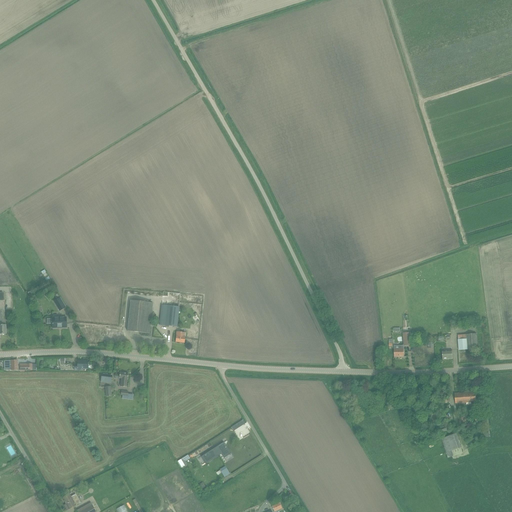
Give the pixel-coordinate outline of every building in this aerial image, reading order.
[(65,307),(60,298),(54,302),(59,311),(65,307)] [(153,303),(130,301),(127,331),(149,333),(153,303)] [(179,307),(161,305),(159,325),(177,327),(179,307)] [(66,317),(52,318),(52,319),(47,319),(47,324),(52,324),(52,328),(59,328),(59,327),(61,327),(61,328),(66,328),(66,317)] [(184,343),(185,337),(184,337),(185,333),(177,332),(176,336),(175,342),(184,343)] [(458,336),(459,350),(478,349),(476,334),(466,335),(466,336),(458,336)] [(394,346),(394,349),(394,357),(404,357),(404,349),(404,346),(394,346)] [(452,350),(442,351),(443,359),(452,359),(452,350)] [(88,365),(88,361),(77,361),(77,364),(74,364),(74,370),(77,370),(77,369),(88,369),(88,368),(90,368),(91,368),(91,366),(90,365),(88,365)] [(128,380),(128,374),(120,373),(119,375),(115,375),(115,378),(119,378),(122,379),(121,383),(120,387),(126,388),(127,383),(126,383),(127,379),(128,380)] [(455,394),(455,399),(455,404),(467,403),(467,405),(471,405),(471,402),(476,401),(476,398),(475,393),(470,393),(455,394)] [(440,421),(437,413),(429,416),(432,424),(440,421)] [(471,426),(465,413),(458,416),(463,429),(471,426)] [(245,420),(233,426),(240,440),(252,433),(245,420)] [(463,453),(456,434),(441,438),(448,458),(463,453)] [(224,458),(231,454),(224,442),(201,457),(205,464),(221,454),(224,458)] [(8,448),(13,457),(18,455),(13,445),(8,448)] [(71,497),(69,494),(62,498),(69,509),(80,503),(75,495),(71,497)] [(279,503),(272,506),(274,511),(282,508),(279,503)]
